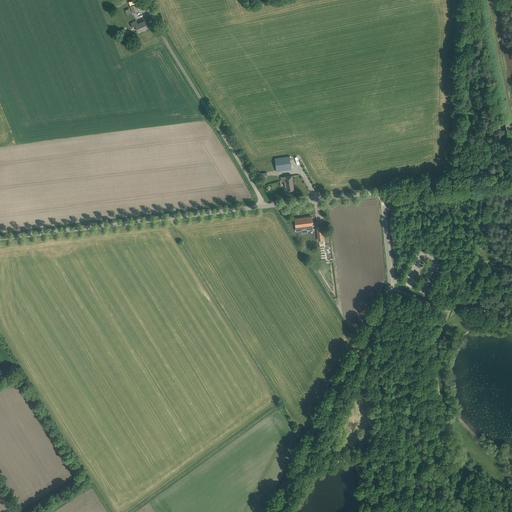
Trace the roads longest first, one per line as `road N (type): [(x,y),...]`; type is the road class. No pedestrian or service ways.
road 1 (unclassified): [(0,238),(382,192)]
road 2 (unclassified): [(275,511),(389,286),(382,192)]
road 3 (unknown): [(153,0),(272,205)]
road 4 (unclassified): [(382,192),(511,175)]
